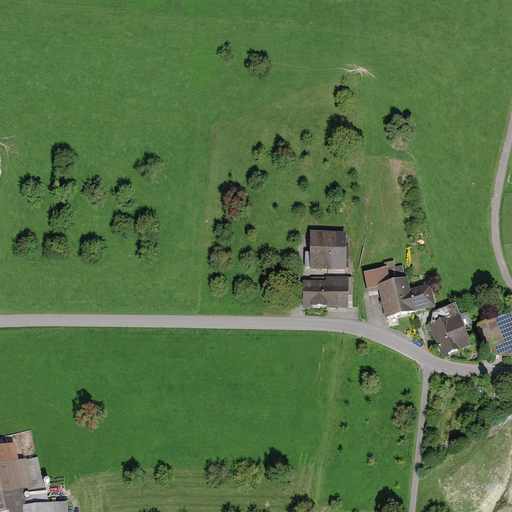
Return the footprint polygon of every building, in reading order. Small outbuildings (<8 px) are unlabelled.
[(346,269),(346,239),(305,239),(305,269),(346,269)] [(376,288),(383,321),(431,310),(427,290),(407,295),(404,279),(385,283),(382,271),(362,276),(365,291),(376,288)] [(346,311),(347,280),(324,279),(323,283),(301,282),(300,309),(346,311)] [(470,348),(457,312),(430,322),(443,358),(470,348)] [(511,356),(511,317),(510,313),(491,321),(507,359),(511,356)] [(8,448),(0,449),(0,511),(1,511),(0,511),(65,511),(65,504),(21,508),(17,489),(40,484),(35,459),(12,464),(8,448)]
